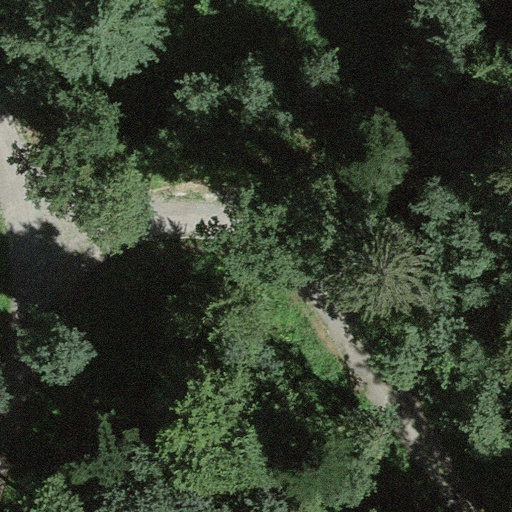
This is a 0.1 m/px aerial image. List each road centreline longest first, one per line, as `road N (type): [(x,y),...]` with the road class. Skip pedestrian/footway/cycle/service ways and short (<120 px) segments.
road 1 (track): [(24,231),(184,208),(233,211),(278,236),(324,283),(472,511)]
road 2 (track): [(0,420),(27,304),(24,231)]
